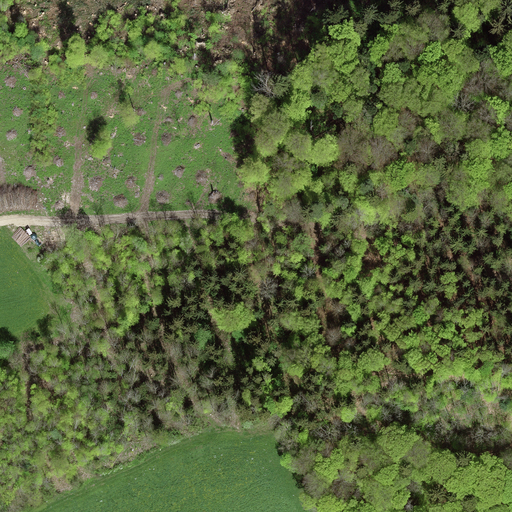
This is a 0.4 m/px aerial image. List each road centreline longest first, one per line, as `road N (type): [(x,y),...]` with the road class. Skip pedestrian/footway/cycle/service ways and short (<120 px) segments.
road 1 (track): [(0,222),(200,212),(339,229),(511,280)]
road 2 (track): [(42,511),(198,440)]
